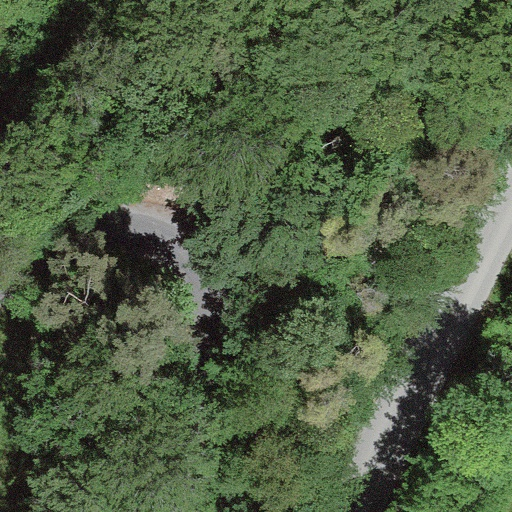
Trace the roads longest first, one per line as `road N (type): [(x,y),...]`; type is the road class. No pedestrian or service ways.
road 1 (unclassified): [(165,511),(220,373),(222,329),(208,264),(185,243),(128,223),(69,240),(0,287)]
road 2 (tertiary): [(511,195),(355,511)]
